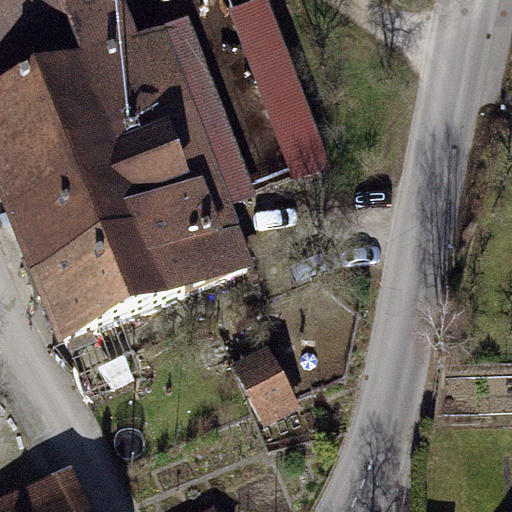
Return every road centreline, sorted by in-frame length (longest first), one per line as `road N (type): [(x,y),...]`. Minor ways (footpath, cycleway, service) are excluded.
road 1 (tertiary): [(474,0),(400,386),(352,511)]
road 2 (residential): [(107,511),(0,307)]
road 3 (track): [(342,0),(459,69)]
